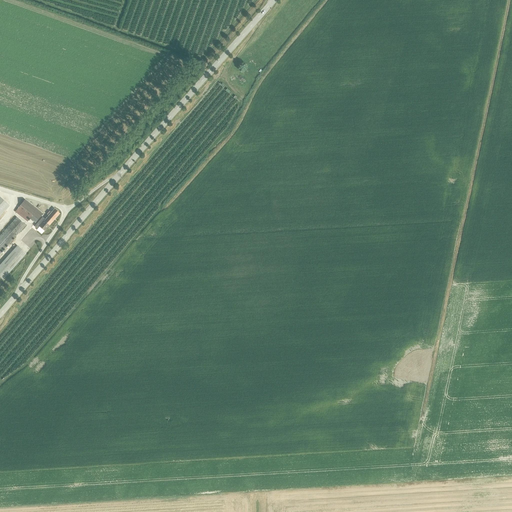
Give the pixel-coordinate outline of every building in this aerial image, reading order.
[(0,215),(9,205),(0,196),(0,215)] [(25,200),(15,212),(28,222),(30,219),(35,223),(43,214),(25,200)] [(44,220),(49,225),(60,213),(54,209),(51,212),(50,211),(47,214),(48,216),(45,219),(44,220)] [(0,253),(26,225),(17,217),(0,235),(0,253)] [(44,220),(45,219),(43,217),(34,226),(37,229),(37,230),(42,234),(49,225),(44,220)] [(17,246),(0,264),(0,276),(3,279),(26,254),(17,246)]
